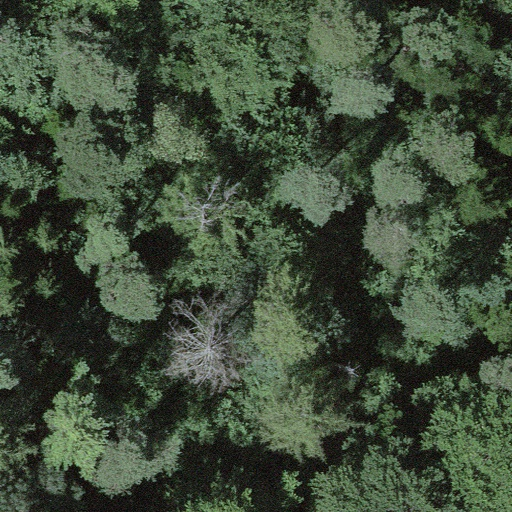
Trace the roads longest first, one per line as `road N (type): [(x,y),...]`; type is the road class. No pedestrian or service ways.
road 1 (track): [(0,108),(144,156),(259,206),(335,248),(378,287),(391,320),(394,360),(381,391),(336,431),(226,486),(130,511)]
road 2 (track): [(0,326),(122,355),(336,431)]
